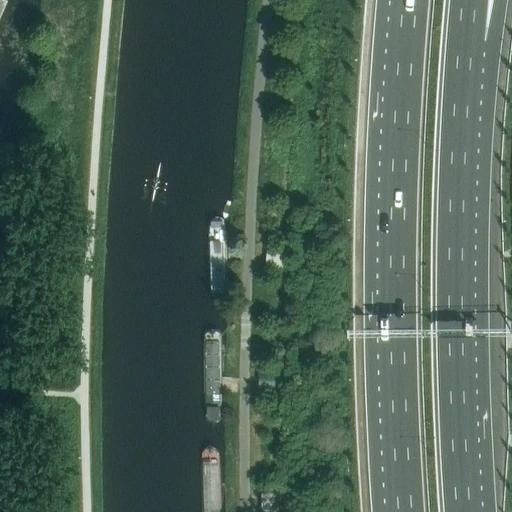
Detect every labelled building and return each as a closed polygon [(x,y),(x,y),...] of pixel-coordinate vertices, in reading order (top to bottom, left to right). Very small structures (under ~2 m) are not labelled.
[(228,224),(208,224),(206,308),(225,309),(228,224)] [(287,272),(289,252),(268,250),(267,270),(287,272)] [(220,330),(200,331),(202,428),(222,428),(220,330)] [(280,388),(280,375),(263,375),(263,388),(280,388)] [(219,511),(216,447),(196,448),(199,511),(219,511)] [(283,496),(265,496),(266,510),(283,509),(283,496)]
